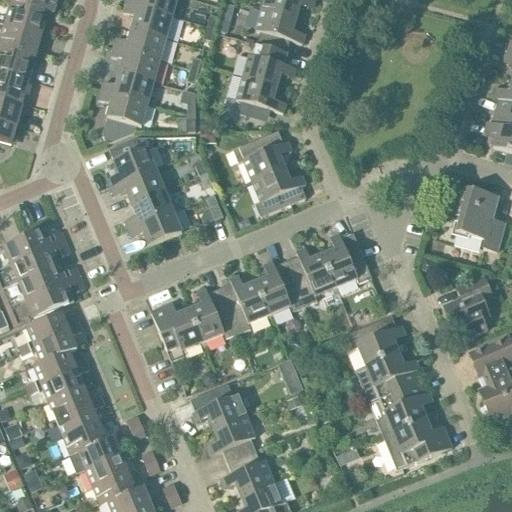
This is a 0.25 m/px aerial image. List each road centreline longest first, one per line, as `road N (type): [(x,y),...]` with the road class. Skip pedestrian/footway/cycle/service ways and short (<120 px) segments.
road 1 (residential): [(473,446),(373,193)]
road 2 (residential): [(196,511),(111,298),(127,291)]
road 3 (residential): [(127,291),(339,205)]
road 4 (residential): [(339,205),(300,115),(330,0)]
road 5 (residential): [(68,172),(54,134),(90,0)]
road 6 (residential): [(449,163),(486,25)]
road 7 (residential): [(127,291),(80,182),(68,172)]
